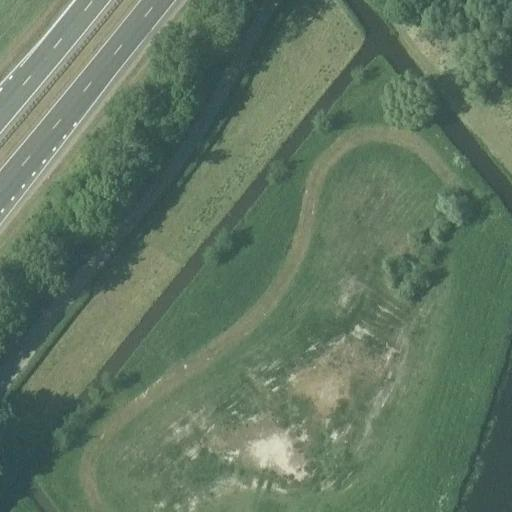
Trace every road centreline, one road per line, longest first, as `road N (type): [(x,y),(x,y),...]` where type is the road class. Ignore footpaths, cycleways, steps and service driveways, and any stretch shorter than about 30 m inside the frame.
road 1 (unclassified): [(259,0),(174,147),(0,363)]
road 2 (trunk): [(0,189),(154,0)]
road 3 (trunk): [(93,0),(0,108)]
